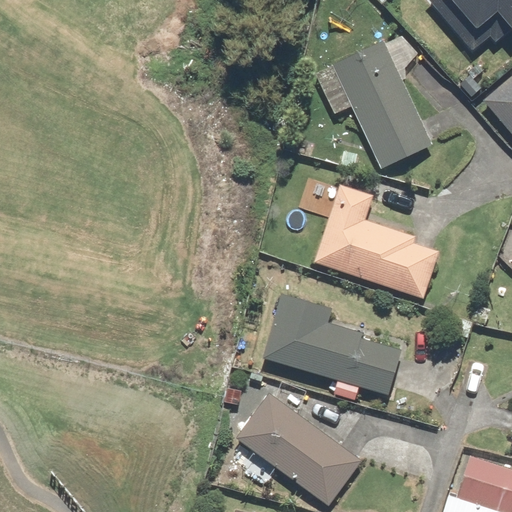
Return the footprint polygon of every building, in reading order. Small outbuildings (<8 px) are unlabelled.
[(511,0),(433,0),(480,50),(511,20),(511,0)] [(386,40),(318,72),(338,115),(354,108),(383,169),(435,145),(386,40)] [(511,73),(485,97),(511,128),(511,73)] [(377,193),(342,181),(316,261),(426,298),(441,251),(413,242),(416,235),(368,219),(377,193)] [(362,385),(393,395),(409,342),(328,318),(332,305),(284,291),(265,356),(342,379),(338,392),(358,398),(362,385)] [(474,320),(461,316),(460,315),(455,330),(472,336),(477,320),(489,324),(495,308),(480,303),(474,320)] [(250,469),(281,492),(295,474),(331,501),(362,461),(340,443),(350,430),(330,414),(320,428),(264,385),(233,426),(264,450),(250,469)] [(511,511),(511,466),(473,453),(456,505),(477,511),(511,511)]
